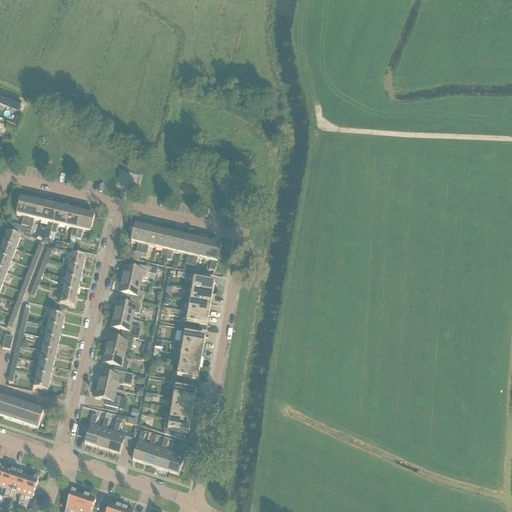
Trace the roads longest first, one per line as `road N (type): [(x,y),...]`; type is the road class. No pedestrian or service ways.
road 1 (residential): [(190,503),(201,481),(242,241),(236,231),(120,204)]
road 2 (residential): [(58,459),(120,204)]
road 3 (track): [(317,110),(330,127),(511,138)]
road 4 (tertiary): [(190,503),(62,461)]
road 5 (residential): [(120,204),(2,182)]
